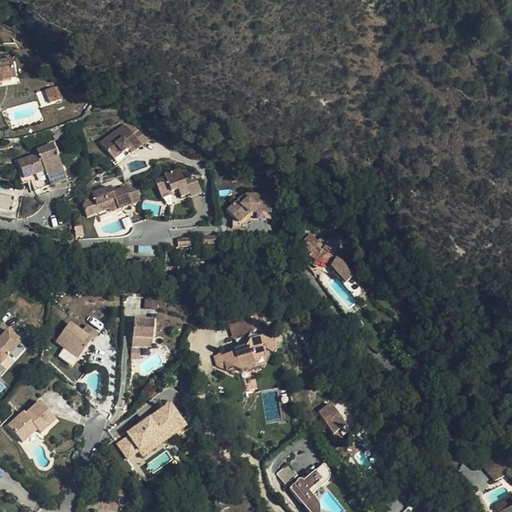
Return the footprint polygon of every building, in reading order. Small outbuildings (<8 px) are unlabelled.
[(12,57),(0,59),(0,82),(1,82),(1,79),(16,76),(12,57)] [(45,70),(53,61),(48,57),(40,65),(45,70)] [(62,98),(57,85),(45,89),(50,102),(62,98)] [(133,130),(124,119),(99,140),(113,156),(128,144),(132,148),(149,134),(140,124),(133,130)] [(64,182),(53,146),(36,151),(37,155),(17,162),(22,178),(27,177),(32,192),(64,182)] [(183,198),(202,193),(195,166),(169,173),(168,172),(163,173),(164,177),(158,178),(163,197),(181,192),(183,198)] [(141,198),(134,181),(129,182),(128,180),(111,187),(110,185),(91,193),(99,211),(109,207),(111,211),(141,198)] [(248,212),(272,212),(271,192),(247,192),(247,198),(240,198),(227,211),(232,216),(238,222),(248,212)] [(272,219),(272,212),(248,212),(238,222),(232,216),(232,227),(247,228),(247,218),(272,219)] [(336,256),(333,255),(323,249),(328,239),(323,234),(318,240),(311,233),(305,239),(307,242),(302,247),(313,258),(331,265),(330,267),(343,284),(352,275),(336,256)] [(323,249),(333,255),(339,242),(330,237),(328,239),(323,249)] [(152,318),(132,316),(131,333),(150,334),(152,318)] [(255,318),(229,326),(233,339),(258,332),(255,318)] [(97,332),(85,323),(81,328),(68,319),(55,337),(77,354),(91,336),(92,337),(97,332)] [(9,326),(0,334),(0,362),(23,339),(9,326)] [(377,353),(389,344),(373,329),(363,339),(377,353)] [(233,352),(221,356),(226,371),(233,369),(239,372),(244,370),(248,373),(250,372),(253,369),(252,366),(265,362),(269,354),(272,355),(275,352),(270,335),(254,340),(254,338),(249,339),(245,346),(232,351),(233,352)] [(226,371),(221,356),(219,350),(216,356),(213,357),(215,365),(226,371)] [(6,369),(15,361),(10,355),(1,363),(6,369)] [(21,407),(6,420),(18,434),(33,422),(36,425),(39,429),(54,417),(38,397),(23,410),(21,407)] [(173,402),(113,438),(126,460),(139,452),(141,455),(188,426),(173,402)] [(336,432),(345,426),(337,415),(325,424),(332,435),(329,437),(334,444),(341,438),(336,432)] [(33,422),(18,434),(20,437),(36,425),(33,422)] [(297,451),(283,458),(305,496),(317,489),(314,485),(334,474),(330,467),(336,464),(332,457),(309,470),(308,470),(308,469),(306,468),(304,468),(302,468),(301,470),(301,471),(299,472),(296,468),(304,463),(297,451)] [(493,460),(485,463),(497,478),(511,470),(511,464),(506,453),(493,460)] [(305,496),(310,506),(312,504),(313,504),(315,504),(317,504),(319,505),(319,504),(319,503),(319,501),(319,500),(319,498),(319,497),(319,496),(319,494),(318,491),(317,491),(317,489),(305,496)] [(212,495),(216,510),(228,508),(225,492),(212,495)] [(495,507),(497,511),(502,511),(511,507),(511,501),(511,499),(495,507)] [(511,511),(511,500),(511,501),(511,507),(502,511),(511,511)]
